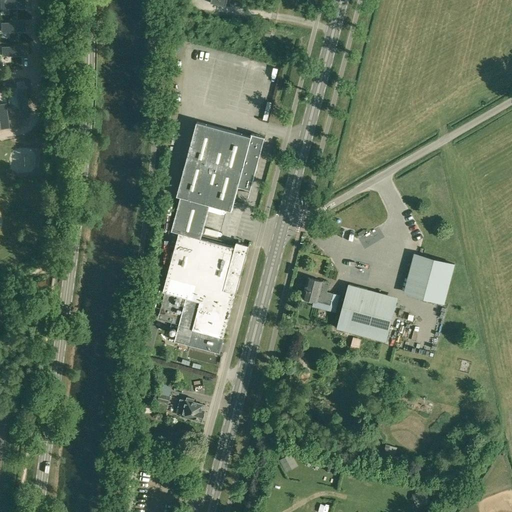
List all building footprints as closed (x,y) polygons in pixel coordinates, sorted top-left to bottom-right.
[(209,67),(211,50),(205,49),(203,66),(209,67)] [(264,98),(261,117),(267,118),(270,99),(264,98)] [(175,340),(221,353),(251,246),(238,242),(237,247),(201,238),(211,204),(232,210),(239,186),(250,189),(265,137),(252,133),(251,136),(197,121),(177,195),(181,196),(172,230),(181,233),(164,292),(166,292),(159,318),(180,324),(175,340)] [(358,237),(363,244),(377,236),(373,229),(358,237)] [(419,254),(408,293),(444,303),(455,264),(419,254)] [(311,302),(312,300),(330,305),(333,293),(327,291),(329,283),(308,277),(303,298),(305,298),(305,301),(311,302)] [(349,284),(337,328),(386,341),(396,301),(366,293),(367,289),(349,284)] [(363,337),(361,351),(376,353),(379,340),(363,337)] [(169,396),(160,394),(159,393),(158,400),(168,403),(170,396),(169,396)] [(187,396),(186,400),(180,398),(178,406),(184,408),(183,415),(202,420),(202,418),(204,417),(204,414),(204,412),(206,404),(194,401),(194,398),(187,396)] [(137,411),(145,413),(146,404),(138,403),(137,411)] [(301,451),(299,461),(306,463),(308,453),(301,451)] [(151,458),(141,456),(139,465),(151,467),(153,459),(151,458)] [(327,468),(329,458),(322,457),(320,466),(327,468)] [(339,463),(338,472),(349,473),(350,464),(339,463)] [(361,468),(359,478),(368,480),(370,470),(361,468)] [(426,492),(416,493),(417,502),(427,502),(426,492)] [(266,503),(263,511),(274,511),(276,505),(266,503)]
